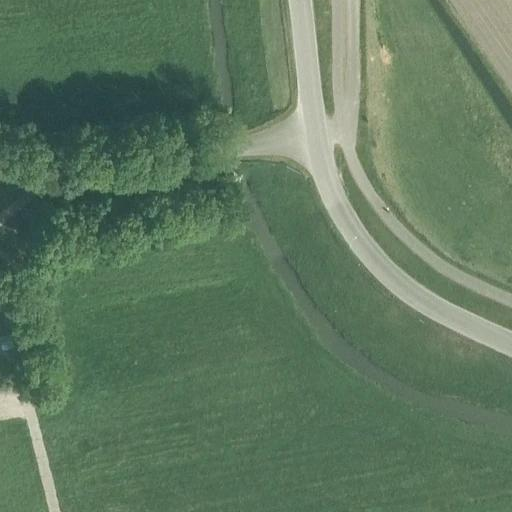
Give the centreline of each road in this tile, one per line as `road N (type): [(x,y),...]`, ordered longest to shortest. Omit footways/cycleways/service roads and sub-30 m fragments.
road 1 (tertiary): [(511,347),(416,299),(346,224),(323,177),(299,0)]
road 2 (track): [(354,0),(356,110),(341,132)]
